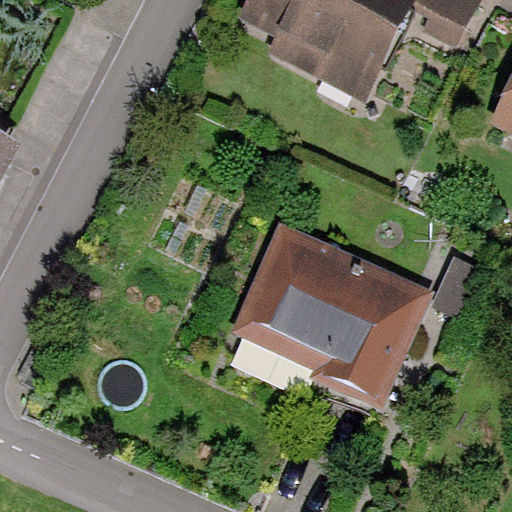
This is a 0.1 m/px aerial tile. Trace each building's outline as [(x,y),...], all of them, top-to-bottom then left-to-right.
[(250,0),(240,22),(277,41),(269,56),(365,106),(414,10),(431,19),(423,32),(459,50),(485,0),(250,0)] [(511,87),(491,125),(511,136),(511,87)] [(0,184),(22,144),(0,132),(0,184)] [(440,295),(280,224),(231,334),(317,373),(313,381),(387,414),(440,295)] [(457,319),(479,276),(460,266),(438,309),(457,319)]
